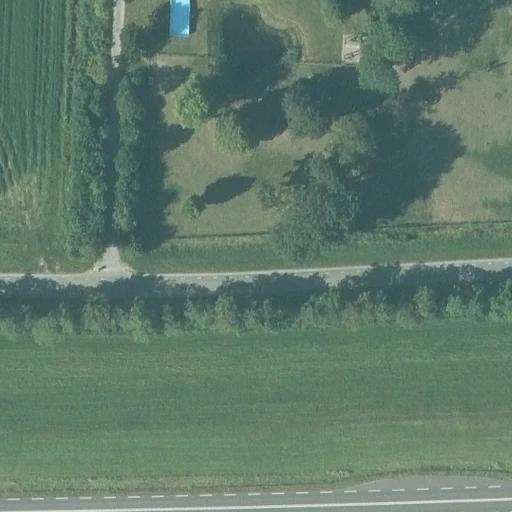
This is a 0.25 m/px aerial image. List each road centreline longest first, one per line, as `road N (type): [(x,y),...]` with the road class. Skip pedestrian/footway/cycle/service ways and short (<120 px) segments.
road 1 (unclassified): [(0,288),(511,269)]
road 2 (primary): [(109,511),(511,499)]
